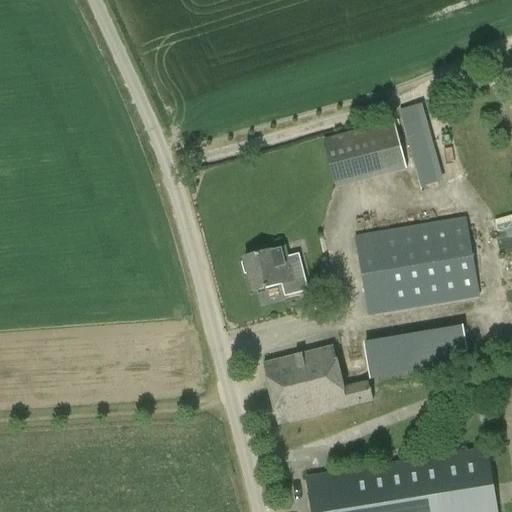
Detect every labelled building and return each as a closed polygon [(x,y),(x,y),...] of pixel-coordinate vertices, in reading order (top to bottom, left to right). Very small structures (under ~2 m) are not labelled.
[(420,104),(397,110),(419,190),(442,184),(420,104)] [(333,187),(403,170),(392,125),(322,142),(333,187)] [(466,219),(354,238),(368,319),(478,301),(466,219)] [(244,261),(252,294),(284,286),(286,296),(307,291),(298,256),(287,259),(285,251),(244,261)] [(460,364),(454,330),(361,346),(367,380),(460,364)] [(368,384),(342,389),(333,348),(263,366),(277,426),(372,405),(368,384)] [(494,511),(488,450),(306,479),(310,511),(494,511)]
